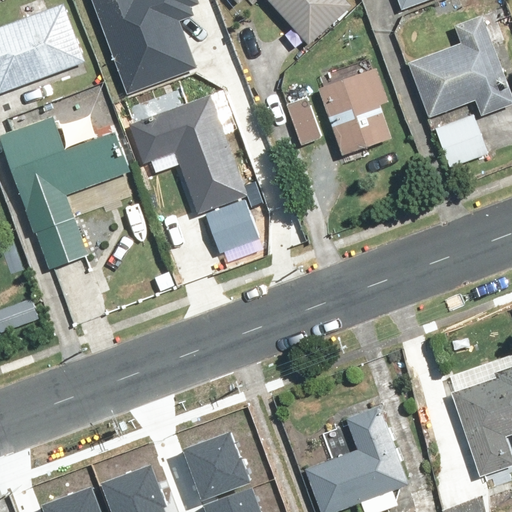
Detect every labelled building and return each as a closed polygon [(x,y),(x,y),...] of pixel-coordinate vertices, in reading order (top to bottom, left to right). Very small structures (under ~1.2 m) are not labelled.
[(94,0),(125,88),(197,63),(180,15),(195,10),(192,0),(94,0)] [(252,0),(274,0),(317,46),(360,7),(352,0),(241,0),(246,6),(252,0)] [(403,0),(407,11),(437,0),(403,0)] [(33,19),(0,31),(0,88),(3,96),(93,62),(71,5),(48,14),(43,1),(28,7),(33,19)] [(461,26),(468,44),(414,64),(435,120),(483,102),(489,117),(511,108),(511,72),(490,15),(461,26)] [(383,69),(325,90),(350,158),(400,140),(387,106),(395,102),(383,69)] [(182,154),(205,216),(254,198),(231,136),(233,135),(218,95),(194,104),(188,89),(147,104),(153,120),(136,126),(150,166),(182,154)] [(312,98),(291,106),(307,145),(328,136),(312,98)] [(482,114),(443,129),(457,167),(496,153),(482,114)] [(61,117),(6,138),(55,269),(95,254),(74,197),(139,173),(123,132),(74,151),(61,117)] [(34,300),(0,313),(0,315),(8,335),(43,321),(34,300)] [(511,359),(454,380),(488,477),(511,468),(511,359)] [(313,470),(328,511),(335,511),(414,482),(384,404),(353,415),(357,425),(328,436),(338,461),(313,470)] [(184,451),(202,499),(250,481),(232,434),(184,451)] [(112,511),(165,511),(165,508),(168,507),(152,465),(102,484),(112,511)] [(100,511),(92,488),(41,506),(43,511),(100,511)] [(203,508),(204,511),(259,511),(251,490),(203,508)] [(492,511),(487,498),(448,511),(492,511)]
